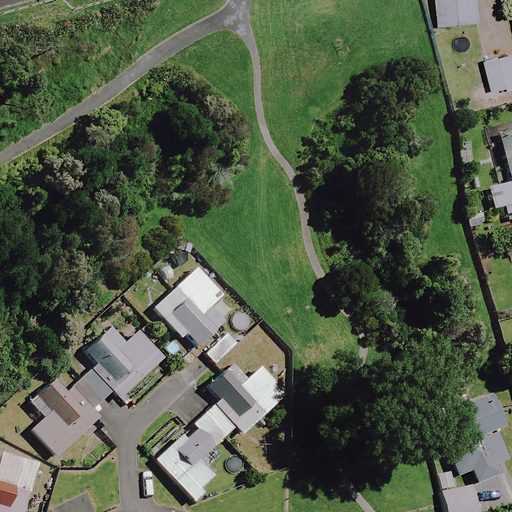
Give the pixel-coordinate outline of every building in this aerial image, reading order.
[(439,0),(442,25),(484,19),(482,0),(439,0)] [(511,85),(511,53),(487,59),(494,90),(511,85)] [(511,130),(498,134),(511,188),(511,130)] [(185,334),(197,348),(224,322),(210,307),(222,296),(196,269),(152,309),(180,338),(185,334)] [(118,400),(162,359),(136,332),(124,344),(110,328),(82,352),(95,365),(80,379),(101,402),(110,393),(118,400)] [(236,344),(226,334),(205,354),(215,364),(236,344)] [(219,401),(204,414),(225,436),(234,428),(242,435),(285,395),(260,367),(239,386),(225,371),(207,387),(219,401)] [(92,410),(101,402),(80,379),(66,393),(53,380),(28,403),(43,418),(29,431),(55,458),(99,418),(92,410)] [(511,392),(508,381),(495,385),(506,416),(511,413),(511,392)] [(471,471),(477,485),(500,475),(496,464),(509,459),(498,432),(486,438),(485,435),(504,427),(491,394),(433,418),(457,477),(471,471)] [(154,461),(194,502),(202,494),(199,490),(213,477),(198,462),(225,436),(204,414),(192,425),(196,430),(185,440),(181,436),(154,461)] [(0,511),(22,511),(37,464),(2,453),(0,458),(0,511)] [(453,487),(449,473),(437,475),(440,490),(453,487)] [(470,486),(440,493),(443,511),(473,511),(476,511),(470,486)]
